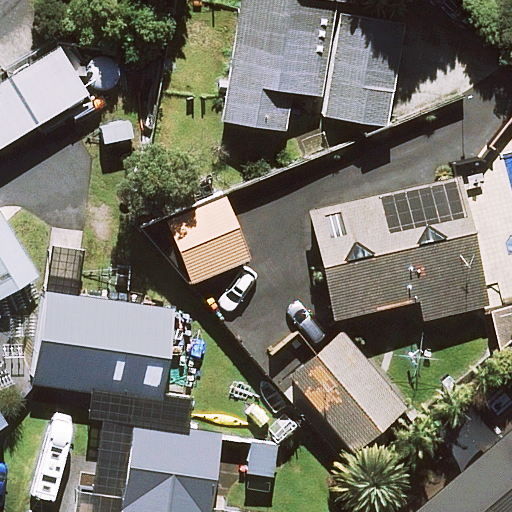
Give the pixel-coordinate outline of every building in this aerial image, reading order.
[(383,125),(400,22),(346,13),(348,0),(236,0),(217,120),(281,130),(287,90),(321,96),(318,114),(383,125)] [(53,47),(0,77),(0,147),(84,99),(53,47)] [(482,305),(453,178),(304,211),(328,318),(414,298),(419,319),(482,305)] [(243,259),(219,198),(162,221),(187,282),(243,259)] [(0,291),(32,273),(0,218),(0,291)] [(51,229),(45,296),(38,295),(31,385),(81,390),(130,395),(119,493),(71,488),(68,511),(217,511),(204,511),(212,435),(186,433),(189,398),(160,396),(167,306),(77,299),(82,231),(51,229)] [(402,405),(338,330),(285,375),(349,451),(402,405)] [(511,511),(511,427),(411,511),(511,511)] [(275,441),(246,438),(243,476),(272,479),(275,441)]
